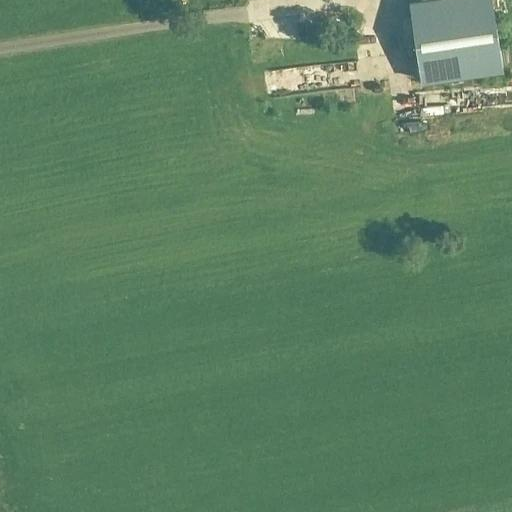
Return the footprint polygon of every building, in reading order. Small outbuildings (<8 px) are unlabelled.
[(492,0),(411,0),(422,82),(502,71),(492,0)] [(393,33),(380,34),(382,66),(395,65),(393,33)] [(360,54),(338,57),(339,66),(308,70),(311,91),(364,85),(360,54)] [(298,93),(309,91),(307,70),(296,72),(298,93)] [(281,96),(294,94),(291,77),(278,79),(281,96)] [(464,94),(431,94),(431,113),(464,113),(464,94)] [(408,96),(409,117),(430,116),(429,95),(408,96)]
